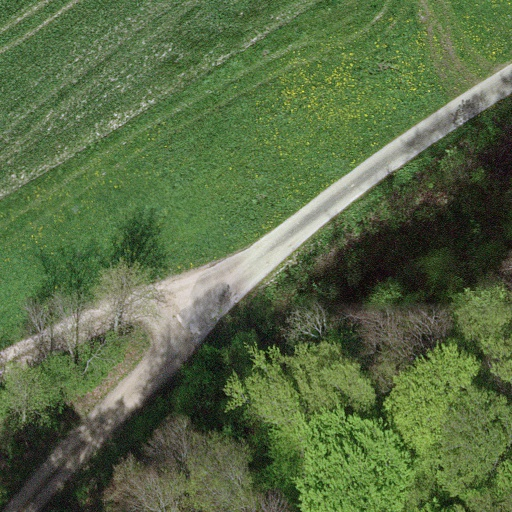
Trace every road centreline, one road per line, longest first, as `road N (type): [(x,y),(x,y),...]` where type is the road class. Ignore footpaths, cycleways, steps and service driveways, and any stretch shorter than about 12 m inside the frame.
road 1 (track): [(212,274),(449,106),(511,72)]
road 2 (track): [(212,274),(159,352),(26,511)]
road 3 (track): [(212,274),(0,366)]
